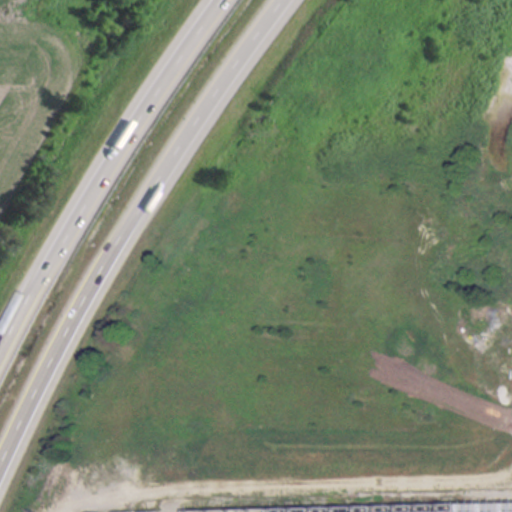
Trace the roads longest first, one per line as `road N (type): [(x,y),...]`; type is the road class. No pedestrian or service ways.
road 1 (motorway): [(0,492),(148,208),(291,0)]
road 2 (motorway): [(228,0),(50,274),(0,371)]
